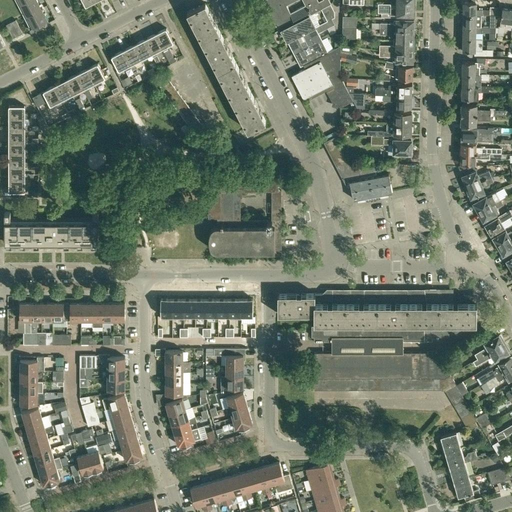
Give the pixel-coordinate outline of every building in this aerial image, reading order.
[(19,0),(33,27),(29,29),(30,32),(44,25),(43,23),(48,20),(38,0),(19,0)] [(330,3),(331,3),(329,0),(264,0),(279,29),(276,30),(276,31),(282,28),(309,14),(321,8),(330,3)] [(397,0),(397,7),(391,6),(391,12),(382,12),(382,17),(397,17),(398,15),(416,15),(416,13),(414,13),(414,8),(415,8),(415,0),(397,0)] [(476,10),(476,9),(476,2),(463,2),(463,3),(464,3),(463,14),(476,14),(482,15),(490,15),(497,15),(498,7),(490,6),(490,10),(476,10)] [(187,12),(203,41),(221,32),(206,3),(187,12)] [(325,16),(327,20),(332,18),(334,17),(334,11),(330,3),(321,8),(325,16)] [(505,26),(511,26),(511,9),(502,8),(501,21),(506,21),(505,26)] [(282,28),(289,40),(315,26),(309,14),(282,28)] [(481,26),(482,15),(476,14),(463,14),(463,17),(463,26),(476,26),(481,26)] [(342,27),(356,28),(356,16),(343,16),(342,27)] [(315,26),(289,40),(295,52),(322,38),(319,32),(329,27),(330,29),(329,29),(330,33),(332,32),(333,34),(336,32),(335,24),(332,18),(327,20),(315,26)] [(23,33),(16,19),(6,24),(13,38),(23,33)] [(375,28),(380,28),(414,29),(414,19),(394,19),(394,23),(380,23),(375,23),(375,28)] [(490,27),(481,26),(476,26),(463,26),(463,38),(476,39),(476,32),(495,33),(495,27),(490,27)] [(356,38),(356,28),(342,27),(342,38),(356,38)] [(162,48),(167,45),(174,42),(167,28),(155,34),(162,48)] [(414,29),(380,28),(379,34),(389,34),(389,37),(397,37),(397,40),(414,40),(414,29)] [(218,71),(236,62),(221,32),(203,41),(218,71)] [(156,51),(162,48),(155,34),(144,40),(151,53),(153,56),(157,53),(156,51)] [(301,65),(304,64),(316,58),(328,51),(322,38),(295,52),(301,65)] [(353,53),(354,46),(346,45),(347,38),(342,38),(342,44),(341,50),(352,53),(353,53)] [(463,51),(475,51),(475,56),(493,56),(493,49),(482,49),(482,39),(476,39),(463,38),(463,51)] [(151,53),(144,40),(133,45),(140,59),(141,61),(146,59),(145,57),(151,53)] [(397,45),(393,45),(379,45),(379,50),(413,51),(414,40),(397,40),(397,45)] [(134,62),(140,59),(133,45),(123,51),(130,64),(131,66),(135,64),(134,62)] [(167,45),(162,48),(170,64),(176,61),(169,47),(168,48),(167,45)] [(328,51),(316,58),(304,64),(306,67),(292,74),(303,95),(304,96),(305,96),(306,96),(310,95),(311,97),(327,89),(334,101),(333,103),(342,106),(353,100),(349,92),(340,73),(340,46),(335,48),(328,51)] [(352,54),(352,53),(341,50),(341,60),(355,63),(358,56),(352,54)] [(413,61),(413,51),(379,50),(379,56),(393,56),(393,61),(413,61)] [(123,68),(130,64),(123,51),(112,56),(120,72),(124,70),(123,68)] [(477,62),(475,62),(463,62),(462,74),(479,74),(479,67),(483,67),(483,64),(485,63),(485,58),(477,58),(477,62)] [(396,77),(399,77),(413,78),(413,65),(397,65),(397,64),(386,61),(385,66),(396,69),(396,77)] [(218,71),(233,101),(251,91),(236,62),(218,71)] [(99,63),(88,69),(94,83),(95,85),(100,83),(98,80),(106,77),(99,63)] [(88,86),(94,83),(88,69),(77,74),(83,88),(89,99),(93,96),(88,86)] [(77,92),(83,88),(77,74),(66,80),(72,94),(73,96),(78,94),(77,92)] [(475,86),(481,86),(481,79),(489,80),(494,80),(495,74),(479,74),(462,74),(462,86),(475,86)] [(130,76),(121,80),(124,86),(133,82),(130,76)] [(158,84),(162,89),(172,81),(168,76),(158,84)] [(55,86),(62,100),(63,102),(66,108),(71,106),(67,99),(66,97),(72,94),(66,80),(55,86)] [(175,86),(172,81),(162,89),(165,93),(175,86)] [(376,94),(384,94),(397,95),(413,95),(413,84),(398,83),(398,84),(389,84),(389,88),(385,88),(385,87),(384,85),(378,85),(376,87),(376,94)] [(62,100),(55,86),(38,95),(33,97),(37,107),(42,104),(48,101),(52,107),(56,105),(55,103),(62,100)] [(175,86),(165,93),(169,98),(179,90),(175,86)] [(492,86),(489,86),(481,86),(475,86),(462,86),(462,98),(479,98),(479,91),(489,91),(489,90),(492,90),(492,86)] [(182,95),(179,90),(169,98),(172,103),(182,95)] [(266,121),(251,91),(233,101),(248,130),(266,121)] [(354,92),(349,92),(353,100),(357,108),(362,108),(362,92),(354,92)] [(412,101),(413,95),(397,95),(384,94),(384,100),(397,100),(397,107),(412,107),(414,107),(414,101),(412,101)] [(186,100),(182,95),(172,103),(176,108),(186,100)] [(80,110),(85,107),(80,97),(75,100),(77,105),(80,110)] [(176,108),(179,112),(190,105),(186,100),(176,108)] [(463,104),(462,114),(491,115),(505,115),(505,110),(495,110),(495,108),(490,108),(490,110),(477,110),(477,105),(463,104)] [(10,118),(26,118),(27,118),(27,113),(25,113),(25,105),(10,105),(10,118)] [(193,110),(190,105),(179,112),(183,117),(193,110)] [(186,122),(197,114),(193,110),(183,117),(186,122)] [(394,123),(412,124),(412,112),(394,112),(394,123)] [(200,119),(197,114),(186,122),(190,127),(200,119)] [(491,115),(462,114),(462,124),(476,124),(477,120),(491,120),(491,115)] [(26,118),(10,118),(10,130),(25,130),(28,130),(28,125),(26,125),(26,118)] [(203,123),(200,119),(190,127),(193,131),(203,123)] [(368,135),(372,135),(384,135),(393,136),(393,134),(394,134),(412,134),(412,124),(394,123),(387,123),(387,131),(368,130),(368,135)] [(191,132),(186,125),(181,128),(187,136),(189,135),(189,134),(191,132)] [(462,138),(477,139),(477,140),(484,140),(485,135),(491,135),(491,133),(495,133),(495,130),(494,130),(494,127),(488,127),(488,128),(462,128),(462,138)] [(10,142),(25,142),(28,142),(28,137),(25,137),(25,130),(10,130),(10,142)] [(204,134),(196,138),(200,146),(208,142),(204,134)] [(372,135),(372,144),(395,144),(394,155),(411,155),(412,150),(413,150),(413,144),(412,144),(412,140),(400,139),(401,138),(384,138),(384,135),(372,135)] [(335,136),(325,141),(327,146),(338,141),(335,136)] [(327,146),(330,152),(340,147),(338,141),(327,146)] [(10,142),(10,155),(25,155),(28,155),(28,149),(25,149),(25,142),(10,142)] [(461,152),(498,153),(500,153),(500,148),(477,147),(477,142),(461,142),(461,152)] [(343,152),(340,147),(330,152),(333,157),(343,152)] [(358,198),(369,196),(368,192),(376,191),(376,194),(388,192),(392,191),(391,187),(390,182),(391,182),(389,172),(378,174),(376,163),(349,163),(343,152),(333,157),(346,184),(349,183),(350,188),(351,190),(354,198),(353,198),(353,199),(358,198)] [(498,158),(498,153),(461,152),(461,163),(476,163),(476,158),(490,158),(498,158)] [(25,155),(10,155),(10,167),(25,167),(27,167),(27,162),(25,162),(25,155)] [(459,165),(467,186),(491,176),(491,175),(489,171),(485,172),(478,175),(476,170),(471,172),(469,167),(468,165),(459,165)] [(10,167),(10,179),(25,179),(28,179),(33,179),(33,174),(28,174),(25,174),(25,167),(10,167)] [(281,210),(272,210),(272,220),(240,221),(240,191),(278,191),(278,184),(278,172),(237,172),(208,172),(208,192),(208,217),(217,217),(217,226),(214,227),(211,229),(210,234),(209,238),(209,242),(210,246),(212,249),(217,251),(220,251),(220,254),(218,254),(218,255),(281,255),(281,229),(281,210)] [(497,172),(491,175),(491,176),(467,186),(471,197),(484,192),(482,187),(490,184),(489,183),(493,181),(492,179),(499,176),(497,172)] [(25,186),(25,179),(10,179),(10,191),(28,191),(28,186),(25,186)] [(477,208),(478,211),(500,199),(498,195),(494,198),(493,197),(489,199),(487,195),(473,202),(474,204),(473,204),(476,209),(477,208)] [(502,203),(500,199),(478,211),(480,214),(479,215),(481,219),(482,219),(483,220),(497,213),(495,209),(499,208),(498,205),(502,203)] [(511,213),(510,210),(491,221),(485,224),(487,226),(485,228),(488,232),(490,231),(491,234),(496,230),(504,226),(501,222),(511,215),(511,213)] [(5,221),(5,242),(6,242),(12,242),(13,242),(18,242),(20,242),(25,242),(27,242),(32,242),(34,242),(39,242),(40,242),(46,242),(51,242),(56,242),(57,242),(63,242),(64,242),(69,242),(71,242),(77,242),(78,242),(83,242),(85,242),(90,242),(91,242),(97,242),(98,242),(98,221),(98,212),(93,212),(93,218),(10,218),(10,212),(5,212),(5,221)] [(496,243),(498,246),(511,237),(511,231),(511,232),(511,231),(507,233),(506,230),(493,237),(494,238),(493,239),(495,243),(496,243)] [(511,237),(498,246),(500,249),(499,249),(501,254),(502,253),(503,254),(508,251),(511,249),(511,237)] [(278,294),(278,314),(314,314),(314,334),(314,341),(332,341),(332,352),(370,352),(379,352),(403,351),(403,341),(432,341),(432,337),(449,336),(473,322),(477,323),(477,322),(477,321),(477,311),(472,311),(472,299),(458,300),(458,302),(453,302),(453,293),(444,294),(426,294),(426,302),(422,302),(421,293),(395,296),(395,302),(390,302),(389,293),(363,295),(363,302),(359,302),(358,293),(332,295),(332,302),(328,302),(328,300),(315,300),(315,294),(315,293),(306,293),(301,293),(301,294),(297,294),(297,293),(287,293),(278,294)] [(161,298),(161,315),(173,315),(173,298),(161,298)] [(173,298),(173,315),(184,315),(184,298),(173,298)] [(184,298),(184,315),(195,315),(195,298),(184,298)] [(195,298),(195,315),(207,315),(207,298),(195,298)] [(207,298),(207,315),(218,315),(218,298),(207,298)] [(218,298),(218,315),(230,315),(230,298),(218,298)] [(230,298),(230,315),(241,315),(241,298),(230,298)] [(241,298),(241,315),(253,315),(253,298),(241,298)] [(20,320),(25,320),(25,332),(24,332),(24,338),(24,344),(31,344),(31,332),(31,320),(31,302),(20,302),(20,320)] [(42,302),(31,302),(31,320),(42,320),(42,302)] [(53,302),(42,302),(42,320),(53,320),(53,302)] [(53,320),(67,320),(67,304),(64,304),(64,302),(53,302),(53,320)] [(70,303),(67,304),(67,320),(81,320),(81,302),(70,302),(70,303)] [(81,320),(92,320),(92,302),(81,302),(81,320)] [(92,302),(92,320),(92,327),(103,327),(103,320),(103,302),(92,302)] [(103,320),(114,320),(114,302),(103,302),(103,320)] [(114,320),(125,320),(125,302),(114,302),(114,320)] [(31,344),(42,344),(42,338),(39,338),(39,332),(31,332),(31,344)] [(42,332),(42,338),(42,344),(53,344),(53,337),(53,334),(53,332),(42,332)] [(67,334),(53,334),(53,337),(53,344),(67,344),(67,334)] [(476,353),(478,358),(505,342),(504,342),(502,339),(503,338),(500,334),(499,335),(499,334),(495,336),(485,342),(488,346),(476,353)] [(103,344),(114,344),(114,338),(110,338),(110,335),(103,335),(103,344)] [(114,335),(114,338),(114,344),(125,344),(125,338),(121,338),(121,335),(114,335)] [(81,336),(81,344),(92,344),(92,338),(88,338),(88,336),(81,336)] [(505,342),(478,358),(474,360),(477,364),(493,355),(496,359),(509,351),(510,350),(507,346),(506,346),(504,343),(505,343),(505,342)] [(226,354),(226,365),(243,365),(243,348),(214,348),(214,354),(226,354)] [(166,350),(166,361),(183,361),(183,350),(166,350)] [(314,352),(314,377),(320,377),(326,377),(331,377),(337,377),(342,377),(347,377),(353,377),(358,377),(364,377),(369,377),(375,377),(379,377),(380,377),(385,377),(391,377),(396,377),(402,377),(407,377),(412,377),(412,351),(408,351),(403,351),(379,352),(370,352),(332,352),(314,352)] [(412,351),(412,377),(418,377),(423,377),(429,377),(434,377),(440,377),(445,377),(451,374),(440,356),(437,351),(412,351)] [(80,367),(94,367),(97,367),(97,354),(80,354),(80,367)] [(511,355),(506,358),(499,362),(501,366),(494,371),(493,370),(487,374),(490,379),(497,375),(511,365),(511,355),(511,356),(511,355)] [(20,359),(20,370),(38,370),(38,364),(45,364),(45,356),(38,356),(38,359),(20,359)] [(108,356),(108,367),(125,367),(125,356),(108,356)] [(183,361),(166,361),(166,372),(183,372),(183,361)] [(226,365),(226,376),(243,376),(243,365),(226,365)] [(511,365),(497,375),(490,379),(487,381),(491,388),(499,383),(498,381),(500,380),(507,376),(509,379),(511,377),(511,365)] [(108,367),(108,378),(125,378),(125,367),(108,367)] [(20,370),(20,381),(38,381),(38,375),(44,375),(44,370),(38,370),(20,370)] [(64,371),(58,371),(53,371),(53,381),(58,381),(64,381),(64,371)] [(166,372),(166,382),(183,382),(183,372),(166,372)] [(440,377),(440,389),(446,391),(457,384),(451,374),(445,377),(440,377)] [(221,392),(240,390),(240,387),(244,387),(243,376),(226,376),(221,376),(221,392)] [(85,378),(80,378),(80,386),(88,386),(88,378),(85,378)] [(125,378),(108,378),(108,389),(125,389),(125,378)] [(38,392),(38,381),(20,381),(20,392),(38,392)] [(462,381),(457,384),(463,394),(468,391),(462,381)] [(183,382),(166,382),(166,394),(183,394),(183,382)] [(457,384),(446,391),(448,396),(459,389),(457,384)] [(459,389),(448,396),(451,400),(462,394),(459,389)] [(230,407),(246,402),(243,391),(227,396),(230,407)] [(38,392),(20,392),(20,403),(38,403),(38,392)] [(108,397),(111,408),(128,403),(125,392),(108,397)] [(462,394),(451,400),(453,404),(454,404),(465,398),(462,394)] [(93,402),(91,402),(89,396),(80,397),(80,398),(82,405),(85,415),(96,412),(93,402)] [(476,396),(467,401),(470,406),(479,401),(476,396)] [(166,402),(169,413),(186,408),(183,398),(166,402)] [(465,398),(454,404),(456,409),(467,403),(465,398)] [(57,413),(68,410),(65,401),(54,404),(57,413)] [(230,407),(233,417),(249,412),(246,402),(230,407)] [(111,408),(114,418),(131,413),(128,403),(111,408)] [(467,403),(456,409),(459,414),(470,407),(467,403)] [(478,404),(472,407),(476,415),(482,411),(478,404)] [(22,411),(25,421),(42,417),(39,406),(22,411)] [(470,407),(459,414),(461,417),(472,411),(470,407)] [(186,408),(169,413),(172,424),(189,419),(186,408)] [(472,411),(461,417),(464,422),(475,416),(472,411)] [(85,415),(88,426),(99,422),(96,412),(85,415)] [(253,423),(249,412),(233,417),(236,428),(239,427),(240,429),(250,426),(249,424),(253,423)] [(485,412),(476,417),(477,420),(479,423),(488,418),(485,412)] [(131,413),(114,418),(117,428),(134,423),(131,413)] [(475,416),(464,422),(467,426),(469,425),(477,420),(476,417),(475,416)] [(25,421),(28,432),(45,427),(42,417),(25,421)] [(172,424),(175,434),(192,429),(190,423),(196,422),(195,417),(189,419),(172,424)] [(62,426),(64,433),(67,432),(73,430),(70,420),(65,422),(66,425),(62,426)] [(477,420),(469,425),(471,428),(479,423),(477,420)] [(117,428),(120,439),(137,434),(134,423),(117,428)] [(510,433),(511,431),(511,424),(503,430),(506,436),(510,433)] [(28,432),(31,442),(48,437),(46,432),(54,430),(52,425),(45,427),(28,432)] [(88,429),(82,431),(84,440),(91,438),(90,435),(94,434),(92,428),(88,429)] [(195,440),(195,439),(197,438),(199,436),(196,428),(192,429),(175,434),(178,445),(181,444),(182,446),(192,443),(191,441),(195,440)] [(205,438),(207,444),(216,441),(213,430),(206,432),(204,433),(205,438)] [(85,441),(84,440),(82,431),(75,433),(71,434),(72,440),(77,438),(79,443),(85,441)] [(440,436),(445,451),(460,446),(458,437),(456,431),(440,436)] [(61,434),(64,440),(64,444),(70,442),(67,432),(64,433),(61,434)] [(95,438),(98,446),(103,444),(110,442),(107,434),(95,438)] [(120,439),(123,449),(140,444),(137,434),(120,439)] [(48,437),(31,442),(34,453),(51,448),(48,437)] [(496,439),(490,442),(498,455),(504,452),(496,439)] [(99,449),(99,450),(100,454),(106,452),(104,448),(103,444),(98,446),(99,449)] [(140,444),(123,449),(126,460),(130,459),(130,461),(140,458),(140,456),(143,455),(140,444)] [(449,466),(465,461),(478,458),(475,450),(468,452),(466,456),(463,457),(460,446),(445,451),(449,466)] [(34,453),(37,463),(54,458),(51,448),(34,453)] [(100,454),(99,450),(88,453),(93,471),(102,469),(102,467),(104,466),(100,454)] [(84,472),(85,474),(93,471),(88,453),(77,456),(82,473),(84,472)] [(495,454),(491,457),(494,462),(499,459),(495,454)] [(57,468),(54,458),(37,463),(40,473),(57,468)] [(277,491),(293,487),(290,474),(284,475),(280,461),(269,464),(275,483),(277,491)] [(449,466),(454,481),(469,477),(465,461),(449,466)] [(306,469),(309,479),(333,472),(330,462),(306,469)] [(70,465),(72,472),(73,475),(79,474),(76,464),(70,465)] [(275,483),(269,464),(260,467),(267,493),(271,492),(269,485),(275,483)] [(267,493),(260,467),(250,470),(255,488),(261,486),(263,494),(267,493)] [(499,468),(503,481),(511,478),(511,477),(506,468),(505,467),(499,468)] [(60,479),(57,468),(40,473),(43,484),(47,483),(47,485),(57,482),(57,480),(60,479)] [(491,484),(503,481),(499,468),(488,472),(491,484)] [(255,488),(250,470),(240,473),(247,498),(251,497),(249,490),(255,488)] [(309,479),(312,489),(340,481),(339,478),(335,479),(333,472),(309,479)] [(247,498),(240,473),(230,476),(236,494),(237,500),(243,498),(244,499),(247,498)] [(230,496),(236,494),(230,476),(220,478),(228,504),(232,503),(230,496)] [(465,500),(481,496),(479,488),(473,490),(469,477),(454,481),(458,496),(465,494),(465,496),(464,496),(465,500)] [(211,481),(216,500),(218,499),(219,503),(223,501),(224,505),(225,510),(229,509),(228,504),(220,478),(211,481)] [(201,484),(208,510),(208,511),(213,511),(210,501),(216,500),(211,481),(201,484)] [(341,484),(340,481),(312,489),(315,499),(339,492),(337,485),(341,484)] [(191,487),(196,506),(202,504),(204,511),(208,510),(201,484),(191,487)] [(315,499),(318,509),(345,501),(344,497),(340,499),(339,492),(315,499)] [(158,511),(154,498),(144,501),(147,511),(158,511)] [(147,511),(144,501),(135,503),(137,511),(147,511)] [(346,504),(345,501),(318,509),(318,511),(344,511),(342,505),(346,504)] [(137,511),(135,503),(125,506),(126,511),(137,511)]
